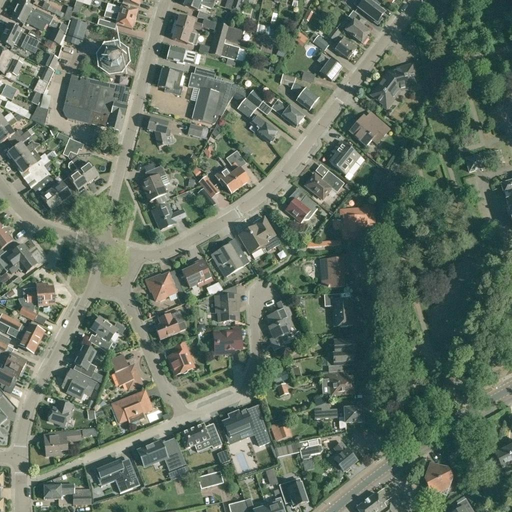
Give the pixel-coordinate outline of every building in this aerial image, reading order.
[(76,0),(76,2),(82,5),(93,8),(94,6),(90,4),(91,0),(76,0)] [(214,5),(199,0),(185,0),(186,0),(182,1),(181,4),(183,7),(197,12),(199,6),(212,10),(214,5)] [(243,0),(233,0),(230,11),(239,14),(243,0)] [(376,24),(384,14),(374,6),(376,5),(369,0),(364,6),(367,9),(363,14),(376,24)] [(15,10),(46,25),(50,27),(54,19),(36,10),(35,12),(31,10),(33,7),(20,1),(15,10)] [(73,9),(72,13),(73,13),(79,15),(80,13),(82,5),(76,2),(73,9)] [(82,5),(80,13),(99,19),(101,11),(93,8),(82,5)] [(107,5),(105,12),(109,13),(134,21),(137,11),(121,7),(120,9),(107,5)] [(63,20),(65,15),(49,7),(47,11),(63,20)] [(68,7),(65,15),(63,20),(69,22),(73,13),(72,13),(73,9),(68,7)] [(46,25),(15,10),(11,19),(23,26),(25,23),(34,27),(34,28),(42,32),(46,25)] [(312,14),(307,11),(303,20),(308,22),(312,14)] [(109,13),(105,12),(104,18),(117,21),(116,26),(131,30),(134,21),(109,13)] [(209,22),(211,17),(199,12),(197,18),(209,22)] [(367,39),(366,37),(369,33),(361,27),(365,22),(352,12),(347,20),(351,23),(345,32),(361,44),(361,43),(363,44),(367,39)] [(269,28),(257,25),(256,33),(259,34),(272,37),(274,32),(274,31),(275,23),(277,15),(273,14),(272,22),(271,22),(269,28)] [(66,37),(80,42),(87,20),(73,15),(66,37)] [(174,22),(172,29),(190,34),(191,29),(200,32),(202,26),(193,24),(194,22),(179,18),(177,23),(174,22)] [(202,26),(202,27),(215,32),(214,38),(213,40),(224,43),(225,41),(230,43),(239,45),(243,32),(241,31),(228,27),(217,24),(203,20),(202,25),(202,26)] [(27,45),(33,48),(36,42),(30,39),(20,34),(21,30),(8,24),(4,33),(27,45)] [(327,38),(332,41),(337,44),(333,50),(348,61),(351,57),(352,58),(354,57),(357,54),(357,52),(355,51),(356,50),(338,37),(341,34),(334,28),(327,38)] [(54,29),(48,40),(54,43),(54,44),(59,46),(65,34),(54,29)] [(172,29),(171,34),(174,35),(172,40),(187,45),(187,44),(195,46),(197,41),(198,36),(190,34),(172,29)] [(27,45),(4,33),(0,40),(0,42),(12,49),(14,46),(24,51),(27,45)] [(324,53),(329,46),(318,37),(312,44),(324,53)] [(295,51),(300,42),(295,39),(289,47),(295,51)] [(200,46),(198,53),(208,55),(220,59),(236,63),(240,49),(224,45),(224,43),(213,40),(213,42),(212,42),(210,48),(200,46)] [(170,48),(167,61),(177,63),(176,64),(184,66),(185,64),(194,66),(197,54),(194,54),(170,48)] [(0,61),(19,71),(22,65),(14,61),(14,62),(9,59),(11,56),(0,50),(0,61)] [(117,67),(121,61),(119,54),(114,50),(107,51),(103,57),(104,64),(110,68),(117,67)] [(47,69),(53,72),(58,60),(50,56),(45,68),(47,69)] [(317,62),(321,65),(325,68),(320,74),(331,83),(341,70),(330,62),(321,56),(317,62)] [(19,71),(0,61),(0,72),(2,74),(4,70),(9,73),(8,74),(16,77),(19,71)] [(417,85),(412,66),(392,71),(393,74),(388,75),(385,80),(384,79),(371,96),(385,108),(390,101),(392,102),(399,93),(398,88),(405,86),(406,88),(417,85)] [(194,68),(193,75),(212,80),(213,74),(209,73),(209,71),(194,68)] [(47,69),(41,81),(48,84),(54,72),(53,72),(47,69)] [(160,72),(158,81),(160,81),(158,88),(165,90),(164,93),(179,97),(182,89),(178,88),(182,73),(184,73),(168,69),(169,70),(168,73),(162,72),(162,73),(160,72)] [(313,85),(315,77),(303,73),(301,82),(313,85)] [(190,74),(187,88),(194,89),(194,88),(200,89),(192,120),(211,125),(213,125),(215,123),(217,119),(218,116),(221,104),(224,91),(230,93),(232,85),(212,80),(193,75),(190,74)] [(118,87),(108,84),(71,75),(62,111),(67,119),(120,132),(127,107),(126,107),(129,95),(128,94),(129,89),(118,87)] [(282,76),(280,85),(292,88),(291,91),(301,96),(296,102),(303,107),(309,112),(318,100),(317,99),(313,96),(310,94),(306,90),(294,85),(296,79),(282,76)] [(0,78),(0,89),(4,92),(14,96),(17,91),(7,86),(6,87),(0,83),(0,78)] [(39,80),(33,91),(43,96),(48,85),(48,84),(41,81),(39,80)] [(224,91),(221,104),(227,105),(236,92),(237,86),(232,85),(230,93),(224,91)] [(237,86),(236,92),(246,100),(257,109),(266,116),(271,110),(263,103),(264,101),(253,92),(250,96),(237,86)] [(4,92),(0,89),(0,95),(12,101),(14,96),(4,92)] [(38,107),(32,117),(30,121),(44,127),(48,110),(48,109),(50,98),(43,96),(33,91),(33,92),(36,94),(31,104),(38,107)] [(245,100),(237,110),(249,120),(257,109),(245,100)] [(5,109),(18,115),(25,119),(28,112),(21,109),(8,102),(5,109)] [(281,118),(295,129),(303,119),(289,108),(287,110),(277,102),(271,110),(281,118)] [(0,128),(6,124),(13,119),(9,114),(2,119),(0,116),(0,128)] [(256,117),(250,125),(258,131),(256,135),(269,145),(270,143),(272,143),(274,141),(274,138),(277,133),(259,119),(256,117)] [(370,125),(362,118),(349,133),(365,147),(371,140),(376,145),(389,131),(375,119),(370,125)] [(150,120),(147,131),(155,133),(158,148),(167,145),(165,138),(170,137),(169,136),(171,131),(166,130),(167,124),(150,120)] [(6,124),(0,128),(0,144),(6,140),(10,145),(20,137),(17,132),(14,135),(6,124)] [(208,131),(203,130),(203,129),(190,125),(187,136),(200,139),(201,138),(206,139),(208,131)] [(216,139),(223,133),(220,129),(212,134),(216,139)] [(20,137),(10,145),(13,149),(7,154),(15,164),(28,154),(34,150),(35,149),(31,144),(24,149),(21,144),(30,137),(27,132),(20,137)] [(56,139),(67,143),(69,138),(58,134),(56,139)] [(69,140),(67,145),(78,150),(81,151),(83,145),(69,140)] [(360,158),(341,142),(332,153),(335,156),(329,164),(345,176),(360,158)] [(64,151),(62,156),(68,158),(70,153),(76,156),(78,150),(67,145),(64,151)] [(247,158),(252,153),(245,146),(240,151),(247,158)] [(28,154),(15,164),(22,175),(29,170),(32,174),(43,166),(49,161),(44,155),(40,158),(34,150),(28,154)] [(505,163),(500,151),(489,155),(493,167),(505,163)] [(230,176),(240,188),(249,182),(240,169),(245,165),(236,152),(225,160),(234,172),(230,176)] [(482,170),(478,157),(465,161),(469,173),(475,172),(481,170),(482,170)] [(77,171),(87,184),(98,177),(87,163),(82,167),(75,158),(71,162),(71,163),(77,171)] [(77,171),(71,163),(69,165),(68,168),(73,174),(67,179),(77,192),(87,184),(77,171)] [(43,166),(32,174),(36,179),(46,171),(43,166)] [(165,200),(163,196),(166,195),(158,176),(164,173),(162,169),(158,168),(144,174),(147,180),(139,183),(148,203),(155,200),(157,204),(165,200)] [(201,173),(196,168),(191,172),(196,177),(201,173)] [(240,188),(230,176),(225,169),(214,178),(219,185),(221,183),(230,195),(240,188)] [(50,176),(46,171),(36,179),(39,184),(37,185),(45,195),(40,199),(50,212),(60,204),(43,182),(48,178),(50,176)] [(336,194),(343,185),(330,175),(324,182),(322,182),(314,176),(305,187),(322,201),(330,190),(336,194)] [(56,187),(48,178),(43,182),(60,204),(71,197),(61,183),(56,187)] [(204,190),(212,199),(218,194),(205,179),(199,184),(203,190),(204,190)] [(511,181),(500,185),(503,194),(505,194),(507,203),(506,203),(511,223),(511,181)] [(204,190),(203,190),(197,195),(203,202),(199,204),(203,209),(207,207),(209,210),(216,205),(212,199),(204,190)] [(294,200),(285,212),(300,224),(303,222),(308,221),(318,208),(305,197),(299,204),(294,200)] [(173,223),(181,220),(178,213),(171,217),(166,206),(152,212),(161,231),(174,225),(173,223)] [(342,230),(342,239),(355,239),(356,238),(356,237),(356,234),(368,233),(367,213),(343,214),(344,230),(342,230)] [(282,251),(279,246),(263,219),(254,225),(255,228),(239,238),(249,255),(259,249),(260,251),(263,251),(265,250),(267,253),(276,248),(279,253),(282,251)] [(4,232),(0,234),(0,250),(12,242),(4,232)] [(8,272),(29,255),(22,245),(10,255),(16,262),(14,264),(13,263),(6,268),(8,272)] [(224,279),(248,264),(241,251),(234,255),(232,253),(233,253),(229,246),(211,257),(224,279)] [(29,255),(8,272),(11,275),(18,270),(17,268),(19,267),(25,275),(37,265),(29,255)] [(329,261),(320,262),(322,290),(343,288),(342,275),(347,275),(346,256),(329,258),(329,261)] [(198,288),(211,282),(202,261),(194,265),(193,266),(193,267),(194,268),(182,273),(190,289),(197,286),(198,288)] [(10,279),(6,274),(0,278),(0,284),(1,286),(10,279)] [(177,299),(184,297),(179,285),(173,287),(168,275),(160,278),(160,276),(145,282),(148,289),(149,288),(155,303),(158,302),(160,303),(165,301),(165,299),(176,295),(177,299)] [(11,290),(22,281),(19,277),(8,286),(11,290)] [(27,299),(54,297),(53,287),(47,288),(46,284),(35,285),(35,289),(22,290),(23,299),(26,299),(27,299)] [(239,306),(238,296),(215,298),(215,308),(217,308),(218,323),(238,322),(237,306),(239,306)] [(335,296),(323,296),(324,308),(332,307),(334,328),(352,327),(351,319),(352,319),(352,308),(350,308),(350,301),(336,302),(335,296)] [(55,306),(54,297),(27,299),(27,308),(37,307),(37,308),(55,306)] [(34,323),(38,315),(22,307),(18,315),(34,323)] [(283,345),(280,338),(290,334),(288,329),(292,328),(284,310),(267,317),(272,327),(268,329),(273,338),(269,340),(274,350),(282,346),(282,345),(283,345)] [(169,315),(158,320),(160,326),(154,328),(160,341),(179,333),(176,326),(183,323),(179,312),(169,316),(169,315)] [(9,329),(38,344),(43,333),(23,323),(21,326),(1,316),(0,318),(0,324),(9,329)] [(49,319),(45,328),(54,332),(58,323),(49,319)] [(108,343),(116,331),(110,327),(106,322),(105,323),(99,319),(97,322),(95,321),(93,327),(91,330),(98,336),(96,339),(92,336),(88,343),(106,354),(112,345),(108,343)] [(9,329),(13,331),(10,337),(21,342),(18,347),(33,354),(38,344),(9,329)] [(241,350),(240,336),(234,336),(233,333),(213,334),(214,346),(218,346),(218,355),(225,355),(225,351),(241,350)] [(0,342),(7,346),(8,347),(11,341),(0,334),(0,342)] [(334,355),(354,353),(353,341),(342,342),(341,335),(327,338),(328,346),(333,346),(334,354),(334,355)] [(7,346),(0,342),(0,352),(0,353),(0,352),(0,354),(0,359),(22,371),(27,363),(11,355),(11,356),(4,352),(7,346)] [(187,372),(192,370),(190,364),(191,363),(184,344),(174,348),(176,355),(167,358),(170,365),(169,366),(171,372),(172,372),(174,377),(181,374),(183,375),(186,374),(187,372)] [(90,379),(96,368),(89,365),(95,353),(83,346),(73,365),(83,370),(81,375),(90,379)] [(334,355),(334,354),(326,355),(327,367),(328,374),(342,373),(342,366),(353,366),(352,356),(354,356),(354,353),(334,355)] [(132,372),(131,367),(127,369),(123,357),(111,362),(110,364),(119,387),(126,384),(128,390),(141,385),(135,371),(132,372)] [(284,367),(291,364),(289,358),(281,361),(284,367)] [(22,371),(0,359),(0,364),(5,367),(0,376),(0,385),(8,389),(11,383),(14,377),(18,379),(22,371)] [(298,369),(291,371),(294,382),(302,379),(298,369)] [(70,372),(66,379),(62,387),(69,390),(67,394),(80,400),(84,394),(90,397),(96,385),(70,372)] [(322,397),(333,396),(352,395),(351,379),(347,380),(346,375),(325,377),(325,381),(321,382),(322,397)] [(288,396),(284,385),(276,388),(280,398),(288,396)] [(143,414),(151,411),(146,398),(138,402),(136,396),(112,406),(117,419),(125,415),(128,424),(145,418),(143,414)] [(252,399),(220,412),(222,418),(255,406),(252,399)] [(69,418),(72,406),(58,402),(56,410),(52,409),(51,412),(50,412),(49,417),(49,419),(48,422),(60,426),(60,427),(66,429),(66,427),(65,427),(68,418),(69,418)] [(345,429),(345,425),(362,423),(361,409),(351,410),(351,407),(344,407),(344,410),(328,411),(328,404),(313,409),(314,420),(329,420),(338,419),(339,429),(345,429)] [(230,420),(222,423),(225,429),(223,430),(228,441),(238,437),(237,435),(252,429),(259,447),(269,443),(260,417),(250,421),(246,411),(238,414),(238,413),(228,417),(230,420)] [(284,422),(270,427),(275,442),(290,437),(287,427),(286,427),(284,422)] [(186,450),(209,440),(213,449),(222,446),(216,432),(208,435),(203,425),(180,435),(186,450)] [(80,433),(65,434),(48,436),(49,442),(47,443),(47,442),(44,442),(44,446),(45,446),(46,458),(60,456),(60,452),(67,451),(66,441),(72,441),(72,442),(80,441),(80,433)] [(318,440),(297,445),(301,461),(310,459),(309,457),(320,455),(318,447),(320,447),(318,440)] [(160,443),(138,452),(144,467),(165,459),(166,462),(165,462),(169,471),(184,466),(176,447),(167,451),(167,449),(163,451),(160,443)] [(343,473),(344,472),(345,474),(350,470),(348,468),(356,462),(346,451),(340,444),(334,450),(337,453),(328,461),(337,472),(340,470),(343,473)] [(493,452),(502,469),(511,463),(511,446),(506,449),(504,446),(493,452)] [(100,469),(96,471),(100,480),(112,475),(115,482),(117,481),(121,493),(122,494),(139,486),(130,463),(122,466),(120,461),(117,462),(117,461),(99,468),(100,469)] [(448,489),(451,479),(446,470),(436,467),(427,472),(424,481),(429,490),(439,493),(448,489)] [(223,484),(220,473),(208,476),(212,487),(223,484)] [(290,502),(292,508),(306,503),(299,481),(285,485),(286,489),(280,491),(284,504),(290,502)] [(61,500),(61,495),(73,495),(73,486),(60,486),(44,486),(45,501),(61,500)] [(391,511),(387,506),(385,508),(375,494),(356,509),(357,511),(391,511)] [(73,506),(91,506),(91,496),(73,496),(73,506)] [(273,506),(266,508),(267,511),(284,511),(280,499),(272,501),(273,506)] [(472,511),(465,500),(457,505),(459,510),(456,511),(472,511)] [(245,502),(244,502),(229,506),(230,511),(248,511),(247,509),(245,502)]
